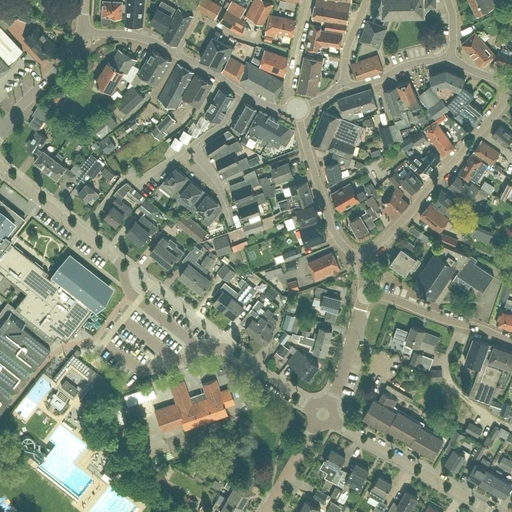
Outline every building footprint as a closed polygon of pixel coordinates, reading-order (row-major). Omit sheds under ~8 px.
[(120,15),(121,0),(102,0),(101,21),(103,23),(108,23),(110,21),(110,15),(120,15)] [(127,0),(125,25),(142,26),(144,0),(127,0)] [(161,0),(160,0),(156,8),(155,7),(152,12),(154,13),(149,20),(163,28),(175,8),(161,0)] [(214,17),(221,5),(210,0),(199,0),(195,7),(214,17)] [(231,0),(226,8),(240,16),(245,9),(231,0)] [(262,24),(272,3),(265,0),(253,0),(246,16),(262,24)] [(351,2),(336,0),(315,0),(312,17),(313,18),(312,22),(321,23),(322,19),(327,20),(325,28),(345,31),(350,2),(351,2)] [(371,0),(372,7),(382,7),(382,8),(383,8),(383,14),(382,14),(382,15),(383,15),(383,16),(384,16),(384,15),(385,15),(385,19),(382,25),(387,27),(390,19),(390,15),(391,15),(391,16),(392,16),(392,15),(399,15),(399,16),(400,16),(400,15),(407,15),(408,15),(415,14),(415,15),(417,15),(417,14),(423,14),(423,15),(425,15),(425,14),(425,13),(431,6),(433,6),(433,7),(434,7),(434,6),(436,6),(436,7),(436,0),(371,0)] [(468,0),(477,16),(496,6),(493,0),(468,0)] [(176,45),(192,14),(178,7),(162,36),(176,45)] [(241,26),(245,20),(240,16),(226,8),(218,20),(231,27),(234,22),(241,26)] [(0,24),(4,29),(13,20),(6,12),(1,16),(0,14),(0,24)] [(276,32),(293,35),(296,19),(269,13),(265,35),(275,37),(276,32)] [(387,27),(382,25),(368,19),(364,29),(359,40),(379,47),(387,27)] [(311,22),(306,47),(320,50),(322,44),(340,47),(343,33),(320,29),(321,24),(311,22)] [(240,34),(243,28),(234,23),(231,28),(240,34)] [(7,65),(22,51),(0,27),(0,72),(7,66),(7,65)] [(54,51),(52,48),(54,46),(36,28),(24,39),(41,58),(43,56),(45,58),(54,51)] [(215,54),(222,41),(219,39),(222,34),(215,30),(200,58),(208,63),(214,53),(215,54)] [(495,55),(475,32),(461,44),(480,65),(482,65),(484,64),(485,65),(488,63),(487,61),(495,55)] [(214,53),(208,63),(221,69),(233,47),(222,41),(215,54),(214,53)] [(131,82),(139,67),(134,64),(137,60),(118,49),(110,64),(108,63),(96,82),(99,83),(98,84),(99,85),(100,84),(111,91),(120,75),(131,82)] [(157,85),(172,60),(153,49),(138,74),(157,85)] [(288,57),(264,49),(259,67),(284,76),(288,57)] [(511,68),(511,51),(510,55),(499,50),(494,61),(511,68)] [(357,80),(383,70),(377,54),(351,64),(357,80)] [(304,55),(300,73),(308,74),(309,70),(311,70),(311,68),(321,70),(323,59),(304,55)] [(275,100),(283,81),(248,61),(245,65),(229,56),(221,70),(275,100)] [(260,60),(253,56),(251,60),(258,64),(260,60)] [(174,108),(195,73),(178,63),(158,98),(174,108)] [(297,90),(316,94),(321,70),(311,68),(311,70),(309,70),(308,74),(300,73),(297,90)] [(465,78),(448,68),(430,74),(434,87),(447,103),(448,102),(459,90),(465,78)] [(200,107),(213,83),(196,73),(182,97),(200,107)] [(396,86),(403,97),(409,107),(410,106),(411,107),(421,104),(414,89),(413,89),(409,80),(397,84),(398,85),(396,86)] [(144,97),(133,85),(115,102),(126,114),(144,97)] [(384,89),(388,101),(392,113),(397,128),(410,124),(405,108),(409,107),(403,97),(396,86),(384,89)] [(474,94),(464,86),(447,103),(458,112),(456,114),(472,127),(483,113),(468,100),(474,94)] [(434,87),(421,97),(436,117),(444,111),(449,108),(446,104),(447,103),(434,87)] [(208,107),(204,114),(212,118),(227,92),(219,88),(208,107)] [(352,94),(358,112),(377,106),(371,88),(352,94)] [(220,123),(235,97),(227,92),(212,118),(220,123)] [(343,115),(340,116),(348,119),(359,117),(358,112),(352,94),(338,99),(343,115)] [(245,102),(232,125),(244,130),(257,108),(245,102)] [(363,125),(348,119),(340,116),(325,109),(311,141),(350,157),(356,143),(358,143),(360,137),(359,136),(363,125)] [(295,130),(260,110),(246,135),(256,141),(259,136),(268,141),(267,144),(271,146),(272,144),(278,147),(281,142),(287,145),(295,130)] [(42,120),(48,124),(53,116),(47,111),(42,120)] [(444,111),(436,117),(425,125),(427,128),(426,128),(434,138),(444,131),(438,123),(444,119),(449,115),(444,111)] [(101,137),(117,123),(107,112),(92,126),(101,137)] [(169,114),(151,132),(160,140),(166,134),(164,132),(175,120),(169,114)] [(449,115),(444,119),(452,126),(451,127),(455,131),(457,130),(463,135),(466,131),(449,115)] [(210,121),(201,116),(196,125),(192,123),(187,131),(184,129),(179,138),(175,136),(170,145),(179,150),(184,142),(188,144),(193,135),(196,137),(201,128),(204,130),(210,121)] [(366,119),(370,132),(378,130),(375,117),(366,119)] [(419,120),(422,125),(428,122),(426,117),(419,120)] [(132,129),(139,124),(136,119),(128,124),(132,129)] [(511,140),(511,139),(511,133),(500,124),(492,134),(505,145),(510,139),(511,140)] [(395,144),(391,134),(389,125),(379,128),(385,147),(395,144)] [(416,144),(426,138),(420,129),(399,142),(406,153),(417,145),(416,144)] [(45,169),(54,157),(49,153),(43,149),(43,150),(40,148),(47,138),(37,131),(27,146),(38,152),(40,154),(35,161),(45,169)] [(391,134),(395,144),(402,139),(400,131),(391,134)] [(454,145),(444,131),(434,138),(444,153),(454,145)] [(232,154),(243,149),(239,140),(229,145),(222,135),(206,146),(213,155),(217,153),(220,159),(232,154)] [(249,139),(244,136),(240,142),(245,146),(249,139)] [(482,139),(473,152),(492,165),(501,152),(482,139)] [(98,141),(92,147),(100,154),(106,148),(98,141)] [(428,171),(440,158),(430,149),(419,163),(428,171)] [(71,181),(76,175),(80,170),(74,165),(70,170),(60,162),(64,157),(58,152),(54,157),(45,169),(46,170),(47,172),(49,174),(51,174),(57,179),(61,173),(71,181)] [(348,165),(350,159),(334,152),(329,163),(325,165),(330,180),(342,176),(340,170),(346,168),(346,166),(348,165)] [(489,163),(472,152),(458,172),(468,179),(468,178),(476,183),(480,176),(487,166),(489,163)] [(91,154),(82,165),(83,166),(88,170),(96,160),(97,159),(91,154)] [(236,162),(232,154),(220,159),(216,161),(222,172),(226,169),(229,175),(228,175),(228,176),(251,165),(248,160),(247,156),(236,162)] [(248,160),(251,165),(252,167),(260,163),(256,156),(248,160)] [(88,170),(87,172),(93,178),(103,166),(96,160),(88,170)] [(292,166),(291,166),(289,161),(282,164),(282,162),(275,164),(276,166),(272,168),(275,175),(268,177),(270,183),(277,180),(294,174),(293,173),(295,172),(296,171),(294,166),(292,166)] [(114,181),(119,175),(107,167),(103,173),(114,181)] [(176,168),(165,181),(161,186),(171,194),(178,199),(181,195),(181,194),(189,185),(188,185),(183,181),(187,177),(176,168)] [(237,203),(241,201),(241,200),(254,195),(251,187),(260,183),(255,169),(244,175),(246,179),(234,184),(235,184),(237,190),(232,192),(237,203)] [(401,182),(411,193),(422,182),(409,169),(401,177),(395,171),(388,178),(396,186),(401,182)] [(469,184),(457,174),(456,175),(454,175),(452,177),(452,180),(448,184),(467,200),(478,188),(471,182),(469,184)] [(511,183),(506,180),(500,190),(498,194),(505,198),(511,184),(511,183)] [(192,181),(188,185),(189,185),(181,194),(181,195),(191,203),(187,207),(194,212),(197,208),(203,200),(198,196),(202,190),(192,181)] [(313,200),(307,181),(290,186),(293,195),(278,199),(281,209),(313,200)] [(124,197),(127,193),(140,204),(145,198),(127,182),(119,189),(117,191),(124,197)] [(368,194),(375,190),(371,182),(364,186),(368,194)] [(94,200),(99,195),(94,191),(95,190),(86,183),(77,194),(86,201),(90,197),(94,200)] [(355,193),(350,183),(331,193),(340,210),(345,207),(346,207),(352,204),(351,203),(355,201),(356,203),(367,197),(362,189),(355,193)] [(393,219),(408,203),(401,196),(404,194),(397,186),(382,201),(385,204),(382,207),(393,219)] [(432,199),(445,210),(450,214),(455,209),(456,210),(458,210),(459,210),(460,208),(461,207),(460,205),(459,204),(459,203),(442,188),(432,199)] [(264,192),(254,195),(241,200),(241,201),(243,207),(239,209),(243,220),(261,213),(258,204),(267,200),(264,192)] [(197,208),(207,216),(203,220),(210,225),(221,211),(220,211),(215,207),(218,203),(208,194),(203,200),(197,208)] [(371,218),(377,215),(373,208),(378,206),(372,195),(365,199),(369,206),(365,208),(367,212),(360,216),(359,214),(350,220),(358,234),(359,233),(360,234),(367,231),(366,229),(367,228),(371,226),(373,223),(372,220),(371,218)] [(116,225),(124,215),(126,217),(132,209),(123,202),(116,196),(112,201),(115,204),(114,206),(113,206),(105,216),(116,225)] [(148,214),(154,206),(145,198),(138,207),(148,214)] [(430,202),(420,214),(438,229),(448,217),(430,202)] [(302,224),(319,218),(314,204),(297,210),(298,213),(292,215),(296,226),(302,224)] [(21,298),(18,302),(14,307),(7,302),(2,308),(0,310),(0,409),(49,348),(47,346),(53,338),(58,343),(62,339),(65,342),(74,330),(76,332),(77,331),(74,329),(77,325),(80,327),(80,326),(78,325),(92,307),(95,310),(109,292),(65,257),(49,278),(45,275),(48,272),(47,271),(12,244),(16,238),(15,238),(15,239),(12,236),(24,220),(23,220),(19,225),(0,210),(0,278),(3,275),(7,278),(11,281),(26,293),(33,298),(28,304),(21,298)] [(462,230),(468,222),(463,218),(462,219),(456,214),(452,219),(458,224),(457,226),(462,230)] [(151,234),(156,227),(150,222),(142,215),(137,222),(135,220),(126,232),(140,244),(149,232),(151,234)] [(199,242),(207,232),(192,219),(184,229),(199,242)] [(262,220),(243,226),(246,234),(264,228),(262,220)] [(326,239),(319,220),(300,227),(306,246),(314,243),(314,244),(326,239)] [(488,242),(492,234),(492,232),(478,226),(473,235),(488,242)] [(430,238),(421,232),(417,236),(427,243),(430,238)] [(454,247),(457,239),(440,232),(437,240),(454,247)] [(214,240),(219,255),(232,251),(227,235),(214,240)] [(150,252),(155,256),(168,266),(174,259),(176,261),(184,252),(176,245),(176,244),(170,239),(168,241),(162,236),(150,252)] [(407,238),(402,245),(401,244),(389,261),(391,263),(394,266),(395,265),(405,272),(410,265),(414,268),(421,259),(417,256),(411,251),(414,247),(414,242),(407,238)] [(249,240),(234,246),(236,251),(251,245),(249,240)] [(438,292),(457,265),(466,252),(442,242),(436,250),(414,283),(413,282),(413,283),(435,298),(435,297),(438,292)] [(302,255),(300,247),(283,253),(286,261),(302,255)] [(179,274),(190,283),(203,267),(206,269),(207,269),(210,264),(204,259),(202,262),(201,263),(196,259),(199,255),(192,249),(184,259),(188,262),(179,274)] [(337,271),(340,270),(332,251),(308,262),(315,280),(332,273),(333,275),(338,272),(337,271)] [(477,258),(471,254),(466,252),(457,265),(461,268),(452,281),(466,290),(471,283),(483,291),(493,275),(474,262),(477,258)] [(204,259),(210,264),(217,256),(213,253),(210,257),(208,254),(204,259)] [(295,261),(285,264),(287,270),(297,267),(295,261)] [(223,277),(230,267),(224,263),(217,272),(223,277)] [(276,275),(286,273),(284,263),(274,265),(276,275)] [(208,270),(207,269),(206,269),(203,267),(190,283),(201,292),(211,280),(204,274),(208,270)] [(230,267),(223,277),(228,281),(236,272),(230,267)] [(290,293),(299,290),(297,280),(287,283),(290,293)] [(241,288),(233,298),(223,310),(233,318),(239,311),(241,312),(245,307),(239,302),(246,294),(252,293),(252,285),(246,281),(241,288)] [(503,325),(508,326),(511,313),(511,298),(507,297),(511,284),(504,282),(499,297),(506,300),(503,307),(501,306),(496,322),(497,323),(498,324),(502,326),(503,325)] [(213,302),(223,310),(233,298),(226,292),(230,287),(225,283),(220,288),(223,290),(213,302)] [(327,289),(317,286),(315,292),(316,292),(314,298),(323,300),(321,306),(329,309),(326,318),(334,320),(337,311),(341,299),(325,294),(327,289)] [(272,300),(278,293),(269,287),(264,294),(272,300)] [(271,315),(273,313),(267,309),(263,314),(262,314),(258,319),(255,316),(252,318),(245,327),(255,336),(271,315)] [(277,320),(271,315),(255,336),(265,344),(273,334),(270,332),(276,326),(274,324),(277,320)] [(315,332),(313,338),(328,342),(332,329),(320,326),(318,333),(315,332)] [(435,350),(439,338),(423,332),(424,330),(412,326),(410,331),(396,326),(392,339),(405,344),(406,342),(418,346),(419,344),(435,350)] [(281,340),(287,343),(293,334),(288,330),(281,340)] [(464,362),(479,368),(488,344),(470,337),(465,349),(468,352),(464,362)] [(325,354),(328,342),(313,338),(312,343),(315,344),(315,346),(311,345),(310,346),(309,348),(310,350),(313,351),(325,354)] [(479,368),(468,398),(489,406),(496,386),(509,352),(488,344),(479,368)] [(309,378),(319,365),(298,349),(288,361),(309,378)] [(417,366),(422,355),(414,352),(410,363),(417,366)] [(511,366),(511,352),(509,352),(496,386),(504,389),(511,366)] [(77,367),(81,361),(72,354),(52,379),(55,381),(70,362),(77,367)] [(128,368),(124,375),(131,380),(136,374),(128,368)] [(430,380),(442,379),(442,369),(430,369),(430,380)] [(102,377),(92,370),(87,376),(94,381),(79,400),(82,402),(102,377)] [(223,406),(233,402),(228,388),(219,391),(215,379),(201,383),(204,391),(188,396),(182,380),(169,385),(175,403),(154,410),(161,430),(182,422),(184,427),(226,413),(223,406)] [(78,389),(70,383),(65,390),(73,396),(78,389)] [(387,384),(385,388),(410,403),(412,399),(387,384)] [(150,385),(122,395),(126,407),(154,396),(150,385)] [(69,399),(57,390),(48,401),(52,404),(60,411),(69,399)] [(393,405),(397,399),(383,391),(380,397),(393,405)] [(432,457),(443,439),(420,425),(421,424),(397,410),(396,412),(373,399),(363,417),(386,430),(387,429),(410,442),(409,443),(432,457)] [(502,404),(492,400),(489,408),(492,409),(492,411),(492,413),(499,415),(502,404)] [(500,413),(507,416),(510,409),(511,404),(504,401),(503,404),(500,411),(500,413)] [(86,420),(88,417),(80,409),(70,419),(85,432),(91,425),(86,420)] [(478,437),(482,429),(469,422),(465,430),(478,437)] [(493,426),(488,435),(494,439),(499,430),(493,426)] [(103,448),(112,436),(102,428),(93,440),(103,448)] [(449,441),(457,446),(464,434),(456,430),(449,441)] [(490,445),(494,439),(488,435),(484,441),(490,445)] [(481,443),(474,455),(479,458),(486,446),(481,443)] [(330,480),(336,484),(343,471),(338,468),(345,457),(331,449),(324,461),(321,466),(328,471),(326,474),(332,477),(330,480)] [(446,463),(457,469),(461,462),(464,464),(466,460),(469,453),(462,449),(461,452),(454,449),(446,463)] [(504,468),(509,459),(503,455),(498,465),(504,468)] [(480,483),(488,470),(486,469),(490,461),(483,457),(478,464),(475,463),(468,476),(480,483)] [(117,469),(123,462),(119,459),(114,467),(109,463),(103,471),(112,478),(118,470),(117,469)] [(226,470),(213,463),(209,470),(222,477),(226,470)] [(344,470),(343,471),(336,484),(346,490),(350,484),(358,488),(362,482),(369,470),(356,463),(350,474),(344,470)] [(480,483),(492,490),(499,477),(502,472),(497,469),(494,473),(488,470),(480,483)] [(201,482),(204,476),(196,472),(193,478),(201,482)] [(386,495),(392,484),(378,476),(368,495),(378,501),(371,511),(382,511),(386,505),(382,502),(386,495)] [(511,484),(499,477),(492,490),(504,496),(511,484)] [(230,491),(226,499),(240,507),(248,494),(233,486),(226,482),(223,487),(230,491)] [(330,495),(338,499),(343,490),(335,486),(330,495)] [(403,511),(404,511),(405,511),(409,511),(417,498),(405,491),(397,505),(393,502),(393,504),(388,511),(403,511)] [(220,511),(237,511),(240,507),(226,499),(221,506),(214,502),(211,507),(219,511),(220,511)] [(305,500),(298,511),(318,511),(320,508),(305,500)] [(204,511),(208,511),(211,507),(202,502),(199,509),(204,511)] [(339,511),(342,508),(331,502),(325,511),(339,511)]
